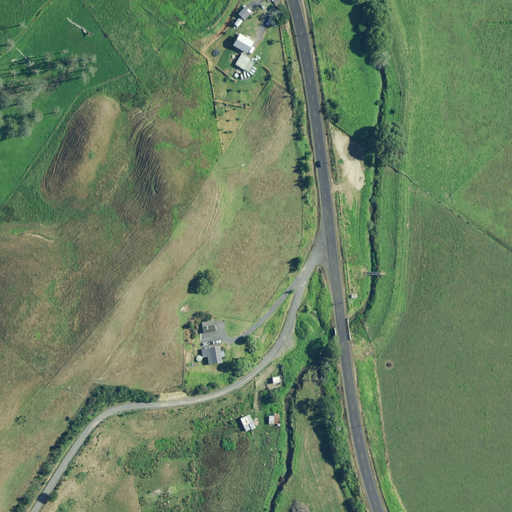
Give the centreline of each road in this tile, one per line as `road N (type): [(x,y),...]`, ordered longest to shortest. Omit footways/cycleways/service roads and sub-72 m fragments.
road 1 (residential): [(332,247),(311,254),(279,338),(246,376),(198,400),(96,418),(28,511)]
road 2 (tertiary): [(378,511),(348,384),(332,247)]
road 3 (tertiary): [(332,247),(292,0)]
